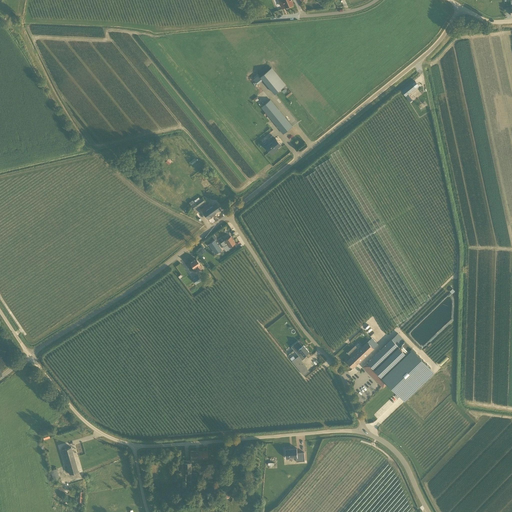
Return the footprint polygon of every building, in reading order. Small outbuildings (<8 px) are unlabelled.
[(275,94),(286,85),(272,68),(260,77),(262,78),(275,94)] [(259,75),(253,79),(256,83),(262,78),(260,77),(259,75)] [(408,100),(411,98),(408,94),(416,88),(411,83),(401,91),(408,100)] [(283,134),(292,127),(270,100),(262,107),(283,134)] [(272,154),(276,150),(275,150),(281,145),(275,138),(265,146),(272,154)] [(200,199),(198,197),(196,199),(197,201),(196,202),(195,200),(193,201),(193,200),(189,203),(191,205),(194,210),(205,202),(202,197),(200,199)] [(220,209),(215,202),(210,206),(208,204),(200,209),(207,219),(220,209)] [(229,247),(235,243),(231,236),(220,243),(223,247),(227,244),(229,247)] [(215,254),(221,250),(214,240),(208,244),(215,254)] [(201,268),(199,265),(200,264),(196,259),(190,263),(193,269),(196,267),(199,270),(201,268)] [(196,284),(201,280),(198,276),(192,279),(196,284)] [(430,367),(417,354),(398,333),(371,359),(363,367),(381,386),(383,388),(387,383),(400,396),(430,367)] [(378,345),(372,339),(368,342),(368,341),(359,349),(355,346),(355,347),(353,348),(352,349),(350,350),(354,354),(352,357),(347,361),(353,368),(378,345)] [(304,355),(309,352),(304,345),(296,351),(300,356),(303,354),(304,355)] [(295,359),(292,361),(301,372),(306,368),(301,361),(302,360),(299,356),(298,357),(297,357),(295,359)] [(70,474),(78,472),(71,447),(62,450),(70,474)] [(298,450),(286,451),(286,460),(297,459),(297,463),(305,463),(305,454),(298,455),(298,450)] [(207,460),(207,451),(198,451),(190,451),(190,460),(198,459),(198,460),(207,460)] [(180,476),(187,476),(187,473),(190,473),(189,463),(181,463),(181,470),(180,470),(180,476)] [(53,480),(59,477),(56,469),(50,471),(53,480)] [(74,492),(86,489),(84,480),(68,484),(71,492),(74,491),(74,492)]
